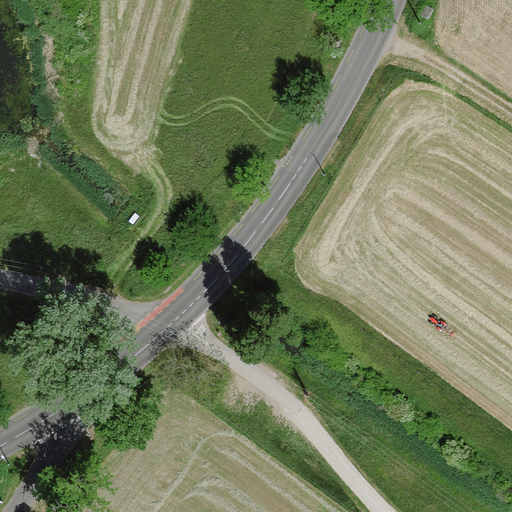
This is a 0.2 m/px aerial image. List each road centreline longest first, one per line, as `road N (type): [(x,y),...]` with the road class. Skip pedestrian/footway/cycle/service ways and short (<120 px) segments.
road 1 (tertiary): [(146,342),(255,228),(337,104),(390,0)]
road 2 (track): [(384,511),(298,410),(172,318)]
road 3 (unclassified): [(146,342),(115,310),(0,279)]
road 4 (unclassified): [(16,511),(106,376)]
road 5 (track): [(370,42),(412,49),(511,110)]
road 6 (tertiary): [(0,443),(106,376)]
